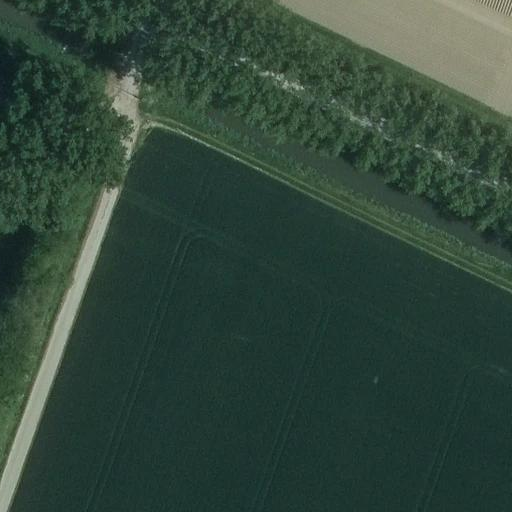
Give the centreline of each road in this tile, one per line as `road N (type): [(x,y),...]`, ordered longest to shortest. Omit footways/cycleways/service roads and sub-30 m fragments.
road 1 (track): [(0,39),(511,287)]
road 2 (unclassified): [(511,189),(117,0)]
road 3 (track): [(511,130),(238,0)]
